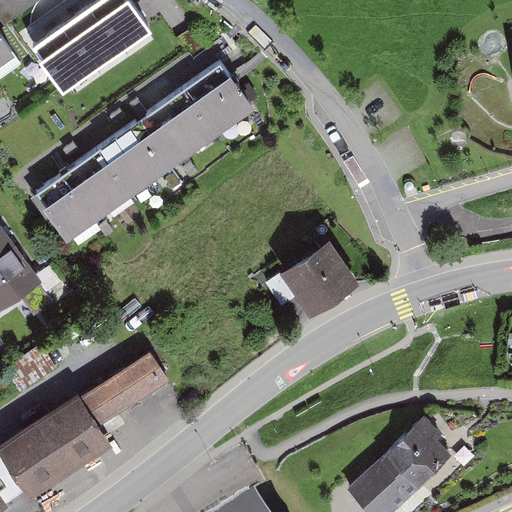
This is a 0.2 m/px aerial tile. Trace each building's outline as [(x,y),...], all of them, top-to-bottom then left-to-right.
[(0,0),(0,34),(48,0),(0,0)] [(158,29),(135,0),(111,0),(71,31),(68,27),(37,51),(42,57),(40,58),(73,101),(115,69),(111,65),(158,29)] [(214,69),(31,197),(62,244),(65,242),(74,255),(96,240),(87,226),(248,113),(214,69)] [(115,119),(105,125),(110,133),(120,127),(115,119)] [(245,130),(252,140),(260,134),(253,124),(245,130)] [(69,151),(59,158),(64,166),(74,159),(69,151)] [(178,176),(185,186),(193,181),(186,171),(178,176)] [(160,189),(167,199),(175,193),(168,183),(160,189)] [(94,235),(100,245),(108,240),(102,230),(94,235)] [(0,239),(0,317),(15,308),(27,327),(48,313),(0,239)] [(325,243),(276,274),(305,321),(354,290),(325,243)] [(291,307),(275,281),(261,289),(277,315),(291,307)] [(238,333),(226,316),(197,336),(209,352),(238,333)] [(51,380),(36,357),(1,379),(16,402),(51,380)] [(0,452),(0,511),(21,500),(25,507),(107,456),(95,436),(165,392),(146,361),(0,452)] [(343,496),(357,511),(398,511),(416,496),(415,494),(447,464),(432,448),(436,444),(419,426),(343,496)] [(254,511),(247,500),(227,511),(254,511)]
